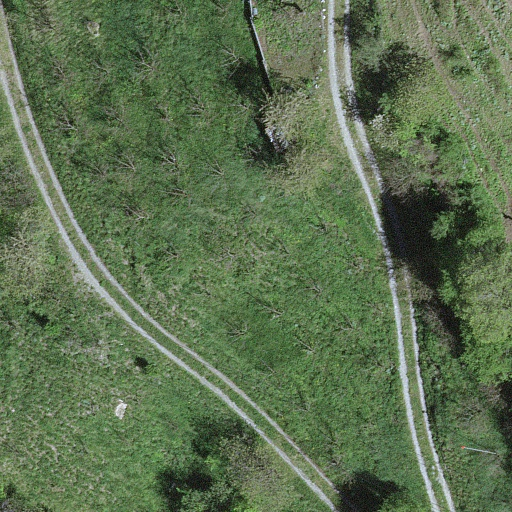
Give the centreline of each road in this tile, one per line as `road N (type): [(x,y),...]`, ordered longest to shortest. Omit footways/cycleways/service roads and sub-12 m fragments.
road 1 (track): [(340,511),(98,272),(13,91),(0,25)]
road 2 (track): [(338,0),(337,52),(354,145),(386,219),(445,511)]
